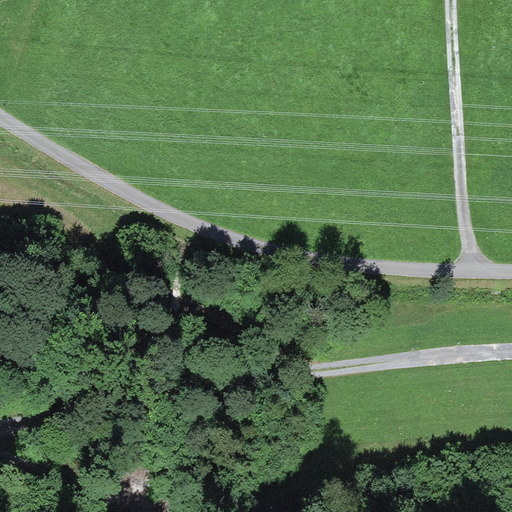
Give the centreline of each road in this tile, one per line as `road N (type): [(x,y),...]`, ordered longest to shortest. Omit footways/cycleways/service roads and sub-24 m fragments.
road 1 (residential): [(0,114),(91,172),(199,225),(316,261),(511,270)]
road 2 (track): [(511,351),(308,371),(0,425)]
road 3 (track): [(453,0),(461,225),(471,269)]
